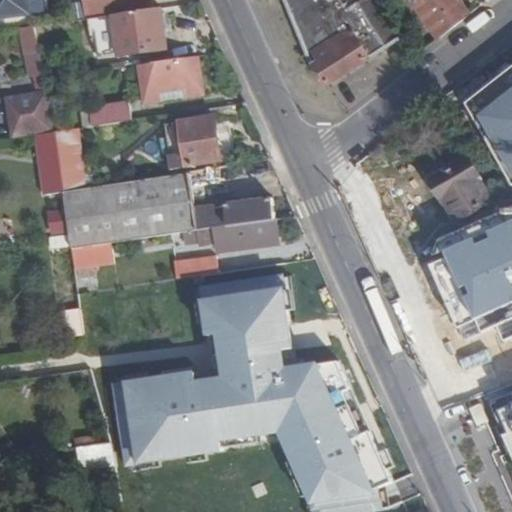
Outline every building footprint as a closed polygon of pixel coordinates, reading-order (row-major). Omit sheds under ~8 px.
[(34,0),(0,0),(0,17),(36,12),(34,0)] [(328,86),(400,40),(374,0),(360,0),(359,1),(358,0),(347,0),(341,4),(345,10),(334,16),(324,0),(286,0),(309,57),(328,86)] [(338,0),(324,0),(334,16),(345,10),(341,4),(338,0)] [(415,0),(410,4),(437,39),(471,14),(460,0),(415,0)] [(166,8),(117,15),(123,56),(172,49),(166,8)] [(57,132),(40,26),(26,28),(33,76),(38,76),(40,92),(8,97),(15,138),(36,135),(57,132)] [(203,56),(144,65),(149,102),(167,99),(166,92),(190,88),(191,96),(208,93),(203,56)] [(98,108),(101,125),(141,119),(139,102),(98,108)] [(511,110),(490,127),(511,156),(511,110)] [(232,115),(177,123),(183,166),(245,156),(232,115)] [(90,127),(57,132),(66,189),(98,185),(98,181),(97,173),(90,127)] [(57,132),(36,135),(45,195),(66,192),(66,189),(57,132)] [(463,229),(506,204),(479,158),(436,183),(463,229)] [(66,192),(75,249),(115,244),(198,231),(195,210),(190,172),(98,185),(66,189),(66,192)] [(105,172),(97,173),(98,181),(105,180),(105,172)] [(195,210),(198,231),(219,229),(280,219),(277,198),(195,210)] [(284,242),(280,219),(219,229),(222,251),(284,242)] [(115,244),(75,249),(78,269),(117,263),(115,244)] [(470,321),(511,304),(502,284),(461,301),(470,321)] [(166,291),(92,294),(94,328),(167,326),(166,291)] [(84,307),(64,309),(68,335),(88,332),(84,310),(84,307)] [(308,393),(304,360),(260,366),(264,399),(308,393)] [(152,416),(152,438),(223,438),(222,379),(110,380),(110,416),(152,416)] [(511,407),(502,412),(511,434),(506,437),(511,450),(511,407)] [(365,440),(325,446),(334,498),(373,491),(365,440)] [(114,443),(82,447),(84,468),(119,463),(118,459),(117,455),(114,443)] [(219,457),(179,462),(186,511),(209,511),(227,509),(219,457)]
